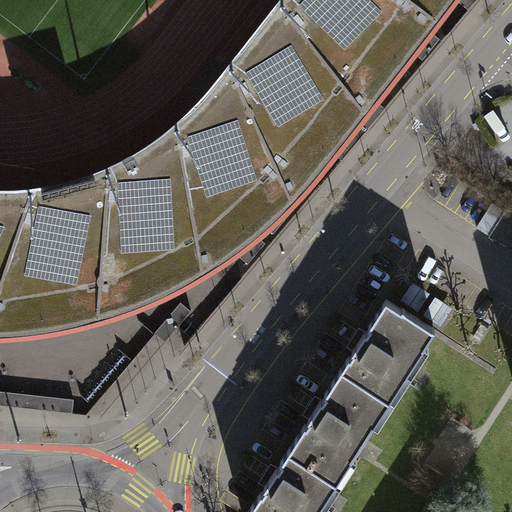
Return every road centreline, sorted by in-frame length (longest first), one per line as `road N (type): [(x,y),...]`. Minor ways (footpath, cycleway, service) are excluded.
road 1 (tertiary): [(503,33),(369,190),(139,491)]
road 2 (tertiary): [(139,491),(82,467),(22,477)]
